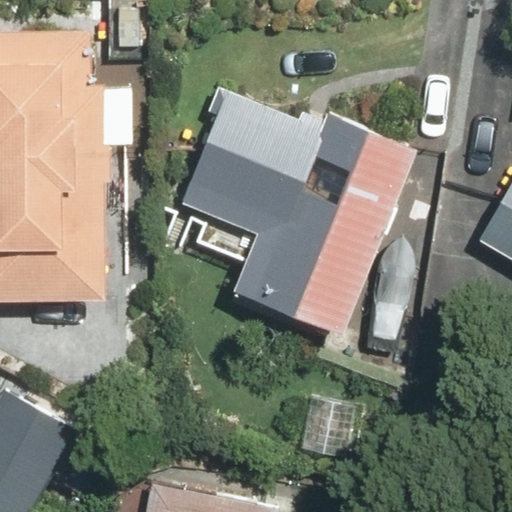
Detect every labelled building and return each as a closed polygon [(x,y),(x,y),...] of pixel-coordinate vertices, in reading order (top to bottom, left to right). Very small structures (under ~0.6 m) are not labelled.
[(0,289),(110,289),(109,24),(0,24),(0,289)] [(415,148),(230,81),(186,201),(264,229),(243,287),(350,326),(415,148)] [(511,184),(485,235),(511,249),(511,184)] [(27,511),(76,420),(7,384),(0,397),(0,511),(27,511)] [(162,469),(152,511),(289,511),(293,498),(162,469)]
